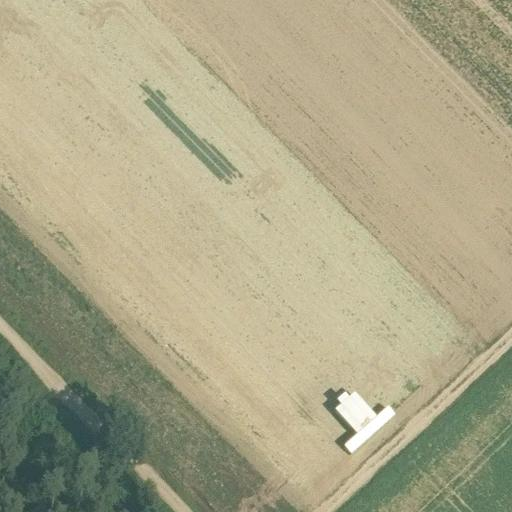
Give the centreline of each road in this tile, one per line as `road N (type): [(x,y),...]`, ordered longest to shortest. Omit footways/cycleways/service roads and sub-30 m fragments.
road 1 (track): [(185,511),(0,321)]
road 2 (track): [(511,333),(323,511)]
